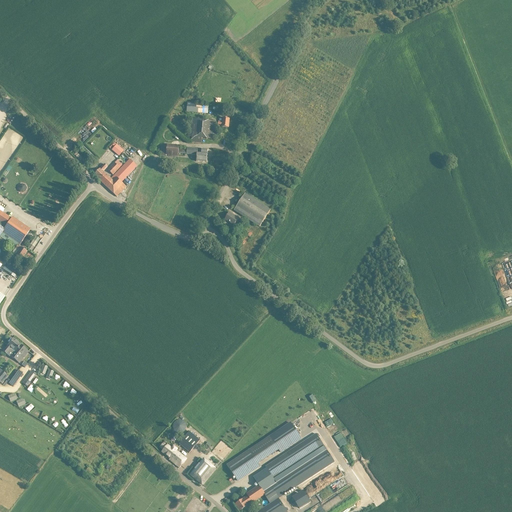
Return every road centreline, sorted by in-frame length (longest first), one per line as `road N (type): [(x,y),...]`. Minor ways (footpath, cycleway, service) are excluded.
road 1 (unclassified): [(223,511),(3,320),(56,230)]
road 2 (unclassified): [(511,317),(374,366),(237,269),(219,235),(204,226)]
road 3 (unclassified): [(204,226),(317,0)]
road 4 (unclassified): [(92,185),(0,91)]
road 5 (unclassified): [(204,226),(182,235),(92,185)]
